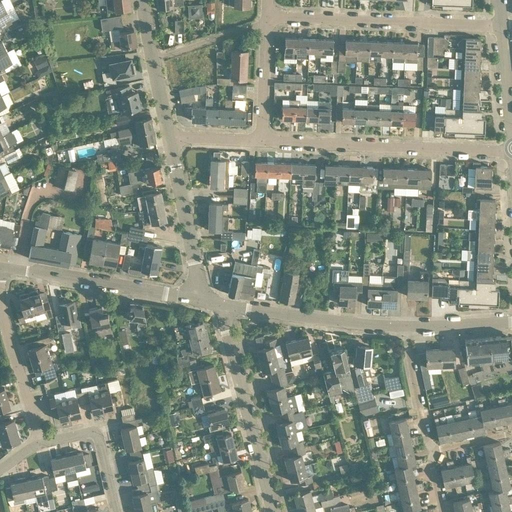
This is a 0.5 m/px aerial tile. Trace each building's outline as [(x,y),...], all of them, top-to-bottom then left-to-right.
[(105,0),(107,13),(130,10),(129,0),(105,0)] [(425,0),(426,4),(432,5),(431,7),(472,9),(472,0),(425,0)] [(202,4),(188,4),(189,18),(203,17),(202,4)] [(35,17),(42,16),(41,5),(34,6),(35,17)] [(6,11),(0,13),(0,35),(4,33),(22,25),(19,19),(11,23),(6,11)] [(109,30),(111,43),(112,50),(122,49),(136,46),(133,30),(124,32),(121,16),(100,19),(102,32),(109,30)] [(184,21),(175,21),(175,34),(184,34),(184,21)] [(24,24),(22,25),(4,33),(7,38),(13,35),(24,30),(26,29),(24,24)] [(284,58),(296,59),(297,39),(285,38),(284,58)] [(444,38),(438,38),(437,55),(443,55),(443,48),(447,48),(447,40),(444,38)] [(462,49),(480,50),(482,50),(480,39),(462,38),(462,49)] [(297,39),(296,59),(308,60),(308,53),(309,39),(297,39)] [(309,39),(308,53),(315,53),(315,58),(320,58),(321,40),(309,39)] [(321,40),(320,58),(326,58),(326,54),(332,54),(333,40),(321,40)] [(356,62),(357,41),(345,41),(345,45),(338,45),(338,62),(337,72),(344,72),(344,61),(356,62)] [(368,62),(368,61),(369,42),(357,41),(356,62),(368,62)] [(380,62),(380,56),(381,42),(369,42),(368,61),(380,62)] [(392,57),(393,43),(381,42),(380,56),(392,57)] [(404,63),(405,43),(393,43),(392,57),(392,63),(404,63)] [(405,43),(404,63),(415,64),(415,70),(422,70),(423,57),(417,57),(417,44),(405,43)] [(461,59),(479,60),(481,60),(480,50),(462,49),(461,59)] [(0,75),(1,75),(6,73),(3,67),(12,63),(18,60),(14,50),(7,53),(0,56),(0,55),(0,75)] [(231,65),(247,66),(247,52),(232,51),(231,65)] [(216,52),(216,64),(223,65),(224,53),(216,52)] [(44,56),(33,60),(38,72),(49,67),(44,56)] [(437,68),(438,58),(427,58),(427,68),(437,68)] [(135,73),(133,66),(132,66),(130,59),(108,64),(109,71),(101,73),(104,86),(116,83),(115,78),(135,73)] [(479,70),(479,71),(481,70),(479,60),(461,59),(455,59),(454,69),(461,69),(479,70)] [(247,66),(231,65),(231,79),(216,78),(216,83),(217,83),(217,84),(233,85),(233,79),(246,80),(247,66)] [(478,80),(478,81),(480,81),(479,71),(479,70),(461,69),(461,80),(478,80)] [(478,91),(480,91),(478,81),(478,80),(461,80),(460,90),(478,91)] [(122,113),(131,111),(141,109),(140,108),(142,105),(141,102),(139,101),(137,91),(131,93),(129,85),(106,90),(107,98),(112,97),(116,112),(121,111),(122,113)] [(232,93),(245,94),(246,86),(233,85),(232,93)] [(337,85),(325,85),(324,91),(330,91),(330,95),(336,96),(337,85)] [(205,86),(179,91),(181,97),(194,94),(206,92),(205,86)] [(477,101),(479,101),(478,91),(460,90),(460,100),(477,101)] [(194,94),(181,97),(182,104),(195,101),(194,94)] [(44,99),(43,107),(50,108),(51,101),(44,99)] [(206,99),(205,109),(205,122),(218,122),(218,109),(212,109),(213,100),(206,99)] [(36,100),(29,103),(31,107),(36,109),(39,108),(36,100)] [(218,109),(218,122),(231,123),(232,110),(232,101),(225,100),(225,110),(218,109)] [(293,120),(294,100),(290,100),(290,107),(282,106),(281,120),(293,120)] [(305,121),(306,103),(300,103),(301,101),(294,100),(293,120),(305,121)] [(459,110),(479,111),(477,101),(460,100),(459,110)] [(318,108),(317,121),(330,122),(330,102),(318,101),(318,108)] [(317,121),(318,108),(306,107),(306,103),(305,121),(317,121)] [(365,123),(366,105),(354,104),(354,110),(353,123),(365,123)] [(377,124),(378,111),(378,106),(366,105),(365,123),(377,124)] [(401,125),(402,112),(402,105),(390,105),(390,111),(389,125),(401,125)] [(191,121),(205,122),(205,109),(185,108),(184,115),(192,115),(191,121)] [(353,123),(354,110),(342,109),(341,122),(353,123)] [(445,113),(444,131),(444,135),(484,136),(485,118),(481,118),(481,111),(479,111),(459,110),(450,109),(445,109),(445,113)] [(232,110),(231,123),(244,123),(245,111),(232,110)] [(389,125),(390,111),(378,111),(377,124),(389,125)] [(402,112),(401,125),(414,126),(415,112),(402,112)] [(445,113),(435,113),(434,133),(444,131),(445,113)] [(117,125),(132,121),(131,114),(116,117),(117,125)] [(40,127),(46,125),(42,117),(37,119),(40,127)] [(111,138),(119,137),(153,130),(153,129),(153,127),(153,125),(152,124),(151,117),(135,121),(136,126),(118,131),(118,132),(110,133),(111,138)] [(153,130),(119,137),(120,142),(132,140),(133,147),(156,142),(155,136),(155,135),(155,133),(153,131),(153,130)] [(0,156),(4,155),(14,150),(12,146),(17,143),(11,131),(2,135),(0,136),(0,156)] [(15,150),(14,150),(4,155),(7,161),(8,163),(19,158),(15,150)] [(116,161),(121,161),(119,152),(102,155),(103,161),(116,161)] [(154,152),(145,154),(146,160),(156,158),(154,152)] [(50,165),(51,163),(53,153),(47,156),(44,163),(50,165)] [(7,162),(7,161),(4,155),(0,156),(0,177),(4,176),(10,173),(5,163),(7,162)] [(211,160),(210,174),(229,174),(229,161),(211,160)] [(117,170),(116,161),(108,163),(109,171),(117,170)] [(130,161),(121,161),(116,161),(117,170),(132,168),(130,161)] [(241,162),(241,175),(248,175),(249,162),(241,162)] [(257,176),(256,183),(257,183),(266,183),(266,176),(266,163),(255,162),(254,176),(257,176)] [(475,169),(475,177),(491,178),(492,167),(486,167),(486,166),(480,166),(480,163),(473,162),(472,169),(475,169)] [(278,177),(278,163),(266,163),(266,176),(278,177)] [(290,177),(291,164),(278,163),(278,177),(290,177)] [(302,184),(303,164),(291,164),(290,177),(290,183),(302,184)] [(318,201),(318,195),(319,183),(314,183),(315,165),(303,164),(302,184),(302,187),(312,187),(311,205),(314,205),(313,204),(313,201),(318,201)] [(336,186),(336,185),(337,166),(325,165),(324,183),(319,183),(318,195),(325,196),(325,186),(336,186)] [(454,166),(445,165),(445,176),(454,176),(454,174),(456,174),(456,171),(454,171),(454,166)] [(131,184),(142,182),(145,181),(145,183),(163,179),(163,178),(163,177),(163,174),(162,173),(161,166),(129,172),(131,184)] [(348,184),(349,166),(337,166),(336,185),(341,185),(341,184),(348,184)] [(360,185),(361,167),(349,166),(348,184),(360,185)] [(61,186),(74,189),(78,170),(65,167),(61,186)] [(376,193),(377,188),(377,180),(372,179),(373,168),(361,167),(360,185),(359,192),(376,193)] [(394,189),(394,188),(394,168),(383,168),(382,180),(377,180),(377,188),(394,189)] [(405,189),(406,169),(394,168),(394,188),(405,189)] [(417,189),(418,170),(406,169),(405,189),(417,189)] [(418,170),(417,189),(430,190),(431,170),(418,170)] [(229,174),(210,174),(210,187),(228,188),(229,174)] [(4,176),(0,177),(0,198),(12,193),(4,176)] [(491,178),(475,177),(474,187),(479,187),(485,189),(485,188),(491,188),(491,178)] [(142,182),(131,184),(120,186),(122,195),(144,191),(142,182)] [(233,196),(247,197),(247,189),(233,188),(233,196)] [(140,211),(148,209),(163,206),(160,192),(137,197),(140,211)] [(247,197),(233,196),(233,204),(246,205),(247,197)] [(476,199),(476,210),(494,211),(496,211),(494,200),(476,199)] [(209,218),(228,218),(222,217),(222,210),(228,210),(228,205),(209,204),(209,218)] [(163,206),(148,209),(150,216),(142,218),(143,226),(166,221),(163,206)] [(494,211),(476,210),(475,220),(493,221),(495,221),(494,211)] [(45,228),(62,230),(64,217),(42,213),(41,221),(36,220),(35,227),(33,227),(28,259),(52,263),(68,266),(69,263),(75,265),(81,236),(65,233),(60,251),(42,247),(45,228)] [(228,218),(209,218),(208,230),(221,231),(220,240),(245,241),(245,232),(227,231),(228,218)] [(95,228),(114,231),(112,219),(95,219),(95,228)] [(493,221),(475,220),(475,230),(493,231),(495,232),(493,221)] [(1,227),(0,235),(0,245),(10,248),(12,236),(18,238),(20,225),(14,224),(13,229),(1,227)] [(102,265),(106,243),(93,241),(95,228),(89,227),(87,240),(92,241),(88,262),(102,265)] [(143,237),(144,230),(130,227),(129,234),(143,237)] [(252,228),(251,230),(251,239),(251,240),(255,240),(260,241),(260,236),(261,229),(256,229),(252,228)] [(493,231),(475,230),(474,240),(492,241),(492,242),(494,242),(493,231)] [(144,258),(158,261),(161,247),(146,244),(148,238),(143,237),(129,234),(129,236),(128,240),(141,243),(138,257),(144,258)] [(128,240),(129,236),(122,235),(120,246),(127,247),(128,240)] [(492,241),(474,240),(474,251),(492,252),(494,252),(492,242),(492,241)] [(120,246),(106,243),(102,265),(116,267),(120,246)] [(311,258),(313,251),(291,247),(290,254),(311,258)] [(492,252),(474,251),(468,250),(467,261),(474,261),(491,262),(492,262),(493,262),(492,252)] [(131,256),(124,254),(122,268),(128,269),(131,256)] [(158,261),(144,258),(141,272),(156,275),(158,261)] [(382,283),(381,306),(395,307),(396,287),(402,287),(402,271),(403,259),(397,258),(396,283),(382,283)] [(228,295),(240,296),(246,263),(235,261),(228,292),(228,295)] [(491,262),(474,261),(473,271),(491,272),(493,272),(492,262),(491,262)] [(246,263),(240,296),(252,298),(256,270),(262,271),(263,266),(246,263)] [(363,283),(363,291),(368,291),(367,306),(381,306),(382,283),(370,282),(371,264),(364,264),(363,283)] [(473,271),(473,281),(492,282),(491,272),(473,271)] [(417,281),(416,297),(426,297),(427,274),(419,273),(418,281),(417,281)] [(284,274),(280,301),(293,303),(298,276),(284,274)] [(459,284),(458,284),(448,284),(444,279),(432,278),(432,283),(431,298),(448,298),(447,304),(457,302),(458,302),(459,284)] [(406,297),(416,297),(417,281),(407,280),(406,297)] [(473,281),(458,280),(458,284),(459,284),(458,302),(457,302),(457,306),(497,307),(498,289),(494,289),(494,282),(492,282),(473,281)] [(347,305),(348,282),(333,282),(332,296),(338,296),(338,304),(347,305)] [(348,282),(347,305),(355,305),(355,297),(362,297),(363,291),(363,283),(348,282)] [(29,296),(34,315),(45,312),(47,319),(53,317),(48,302),(42,304),(39,293),(29,296)] [(34,315),(29,296),(19,299),(22,310),(16,312),(20,324),(25,322),(24,318),(34,315)] [(61,314),(54,316),(57,331),(71,328),(70,322),(77,321),(74,302),(59,305),(61,314)] [(142,304),(130,303),(129,312),(130,312),(131,312),(130,320),(138,321),(137,327),(138,336),(148,333),(142,304)] [(103,316),(102,307),(88,310),(91,324),(95,323),(98,336),(111,333),(108,315),(103,316)] [(185,341),(206,336),(202,322),(193,325),(193,322),(173,327),(177,343),(185,341)] [(65,353),(74,351),(70,333),(61,334),(65,353)] [(206,336),(185,341),(186,348),(181,350),(183,356),(177,357),(179,363),(190,361),(189,355),(209,349),(206,336)] [(511,336),(506,336),(505,336),(489,338),(491,360),(511,357),(511,352),(511,344),(511,343),(511,336)] [(27,350),(30,360),(49,354),(46,344),(50,343),(48,337),(36,341),(38,347),(27,350)] [(297,340),(301,356),(312,353),(308,337),(297,340)] [(496,377),(491,360),(489,338),(465,340),(467,366),(479,365),(481,373),(467,376),(469,383),(470,383),(471,386),(477,384),(477,383),(480,382),(496,377)] [(257,350),(260,362),(276,357),(273,346),(277,345),(275,339),(262,343),(263,348),(257,350)] [(301,356),(297,340),(285,343),(289,359),(301,356)] [(355,392),(358,405),(375,400),(370,383),(364,385),(362,378),(371,376),(369,365),(369,366),(371,348),(357,346),(356,358),(354,357),(353,364),(353,368),(349,369),(355,392)] [(355,392),(349,369),(344,349),(335,351),(335,352),(330,353),(334,370),(329,371),(322,373),(329,396),(341,393),(340,389),(342,389),(349,393),(355,392)] [(439,350),(440,366),(454,366),(453,349),(439,350)] [(440,366),(439,350),(425,350),(426,367),(440,366)] [(49,354),(30,360),(35,376),(44,373),(47,382),(53,380),(58,376),(56,370),(58,369),(56,363),(52,365),(49,354)] [(315,369),(321,367),(318,354),(312,356),(315,369)] [(276,357),(260,362),(262,373),(269,371),(271,377),(284,373),(283,367),(279,368),(276,357)] [(195,359),(190,361),(179,363),(174,364),(176,373),(188,370),(192,384),(200,382),(217,377),(213,365),(204,367),(203,365),(196,367),(195,359)] [(469,383),(467,376),(465,367),(458,369),(463,385),(469,383)] [(427,370),(421,372),(425,389),(431,388),(427,370)] [(284,373),(271,377),(272,383),(286,379),(284,373)] [(295,382),(293,374),(285,376),(288,384),(295,382)] [(217,377),(200,382),(204,396),(211,394),(210,393),(220,390),(217,377)] [(286,379),(272,383),(274,388),(267,390),(270,402),(286,397),(283,386),(287,385),(286,379)] [(477,383),(477,384),(471,386),(473,394),(475,399),(485,397),(480,382),(477,383)] [(402,389),(389,392),(390,398),(404,395),(402,389)] [(99,392),(103,412),(113,409),(109,390),(99,392)] [(103,412),(99,392),(88,395),(87,391),(81,392),(84,404),(90,403),(92,414),(103,412)] [(84,404),(81,392),(75,393),(76,397),(66,400),(70,419),(81,417),(78,406),(84,404)] [(294,395),(286,397),(270,402),(273,413),(280,411),(281,417),(300,412),(299,406),(297,406),(294,395)] [(446,395),(438,397),(440,405),(448,403),(446,395)] [(189,408),(192,408),(203,404),(201,398),(200,398),(200,396),(191,398),(192,401),(188,402),(189,408)] [(0,417),(0,418),(1,417),(0,412),(0,411),(10,409),(7,398),(0,400),(0,417)] [(70,419),(66,400),(55,402),(55,398),(49,399),(52,412),(57,410),(60,421),(70,419)] [(511,421),(511,403),(506,405),(504,398),(501,399),(506,422),(511,421)] [(506,422),(501,399),(497,400),(499,407),(491,408),(495,425),(506,422)] [(368,415),(379,413),(375,400),(358,405),(362,420),(369,419),(368,415)] [(495,425),(491,408),(484,410),(482,403),(478,404),(479,409),(483,427),(495,425)] [(203,404),(192,408),(194,416),(204,413),(204,412),(205,412),(203,404)] [(121,410),(122,416),(133,414),(134,414),(132,407),(121,410)] [(225,428),(224,423),(228,422),(225,409),(215,412),(215,410),(208,412),(211,426),(208,426),(210,432),(225,428)] [(483,427),(479,409),(475,410),(477,416),(469,418),(473,435),(484,432),(483,427)] [(305,411),(300,412),(281,417),(283,423),(276,424),(279,436),(295,431),(309,428),(305,411)] [(473,435),(469,418),(461,420),(460,413),(456,414),(461,437),(473,435)] [(122,422),(135,420),(133,414),(122,416),(121,416),(122,422)] [(461,437),(456,414),(453,415),(454,421),(447,423),(450,440),(461,437)] [(0,435),(17,431),(14,420),(2,423),(0,418),(0,417),(0,435)] [(391,434),(408,430),(406,423),(413,421),(412,417),(389,422),(391,434)] [(120,440),(139,436),(136,427),(143,425),(141,418),(135,420),(122,422),(124,428),(121,429),(122,435),(119,435),(120,440)] [(450,440),(447,423),(439,425),(438,418),(434,419),(439,442),(450,440)] [(394,445),(417,440),(416,436),(410,438),(408,430),(391,434),(394,445)] [(17,431),(0,435),(0,439),(2,447),(20,441),(17,431)] [(295,431),(279,436),(282,447),(288,445),(290,451),(303,448),(302,441),(298,442),(295,431)] [(211,452),(219,450),(234,446),(231,434),(223,436),(222,434),(217,436),(217,437),(214,437),(213,433),(202,435),(204,443),(209,442),(211,452)] [(130,456),(142,453),(139,436),(120,440),(122,446),(124,445),(126,451),(129,450),(130,456)] [(396,456),(413,452),(411,445),(418,443),(417,440),(394,445),(396,456)] [(341,441),(335,442),(338,454),(344,452),(341,441)] [(176,459),(181,458),(177,443),(172,444),(176,459)] [(483,446),(486,458),(509,453),(508,449),(502,451),(500,443),(483,446)] [(234,446),(219,450),(223,463),(229,462),(229,460),(237,458),(234,446)] [(303,448),(290,451),(291,457),(285,459),(287,470),(304,466),(301,455),(305,454),(303,448)] [(71,452),(75,470),(92,467),(89,454),(83,456),(82,452),(77,454),(76,451),(71,452)] [(77,478),(75,470),(71,452),(66,453),(66,456),(61,457),(65,473),(66,481),(77,478)] [(399,468),(417,464),(422,463),(421,458),(414,460),(413,452),(396,456),(399,468)] [(128,474),(146,470),(142,453),(130,456),(131,462),(128,462),(130,468),(127,468),(128,474)] [(509,453),(486,458),(488,469),(505,465),(503,458),(510,456),(509,453)] [(54,475),(65,473),(61,457),(61,454),(55,456),(56,458),(50,460),(54,475)] [(197,475),(219,470),(215,457),(212,458),(213,462),(195,467),(197,475)] [(467,464),(461,466),(464,483),(475,480),(469,457),(466,458),(467,464)] [(464,483),(461,466),(454,467),(453,461),(449,462),(454,485),(464,483)] [(454,485),(449,462),(446,462),(447,469),(440,471),(444,487),(452,486),(453,490),(456,489),(454,485)] [(352,472),(358,470),(357,464),(350,465),(352,472)] [(396,480),(413,477),(411,469),(418,468),(417,464),(399,468),(394,469),(396,480)] [(505,465),(488,469),(491,480),(511,475),(511,471),(507,473),(505,465)] [(304,466),(287,470),(290,481),(297,480),(299,485),(312,482),(311,476),(307,477),(304,466)] [(138,489),(157,484),(153,468),(146,470),(128,474),(129,479),(132,478),(133,484),(136,483),(138,489)] [(205,504),(225,499),(224,493),(231,491),(243,488),(241,480),(243,479),(241,471),(227,475),(220,477),(222,486),(218,487),(219,493),(205,497),(206,497),(203,498),(205,504)] [(511,475),(491,480),(493,492),(505,489),(510,488),(508,480),(511,479),(511,475)] [(53,498),(51,491),(49,479),(43,480),(42,477),(37,478),(36,476),(30,477),(31,479),(34,495),(46,492),(47,500),(53,498)] [(49,479),(51,491),(57,490),(55,477),(49,479)] [(399,492),(422,486),(422,483),(415,484),(413,477),(396,480),(399,492)] [(20,479),(24,497),(34,495),(31,479),(26,481),(26,478),(20,479)] [(24,497),(20,479),(15,480),(16,483),(10,484),(11,487),(5,489),(8,501),(24,497)] [(172,490),(179,488),(177,480),(171,481),(170,485),(172,490)] [(132,508),(156,502),(161,501),(157,484),(138,489),(139,495),(132,496),(133,502),(131,502),(132,508)] [(191,493),(189,485),(181,487),(183,495),(191,493)] [(401,503),(418,499),(416,491),(423,490),(422,486),(399,492),(401,503)] [(371,496),(379,494),(377,488),(370,490),(371,496)] [(505,489),(493,492),(488,493),(491,504),(511,499),(511,495),(507,497),(505,489)] [(297,507),(312,502),(333,497),(331,491),(311,496),(309,490),(294,494),(297,507)] [(312,502),(297,507),(298,511),(315,511),(314,510),(334,505),(333,497),(312,502)] [(72,508),(85,505),(84,499),(70,502),(72,508)] [(248,511),(251,511),(248,499),(227,505),(225,499),(205,504),(188,508),(189,511),(200,511),(209,510),(226,505),(228,511),(248,511)] [(403,511),(414,511),(427,509),(426,505),(420,506),(418,499),(401,503),(403,511)] [(454,511),(463,511),(479,509),(478,505),(471,507),(469,499),(453,502),(454,511)] [(511,499),(491,504),(492,511),(508,511),(510,511),(508,504),(511,503),(511,499)] [(158,511),(156,502),(132,508),(132,511),(158,511)]
